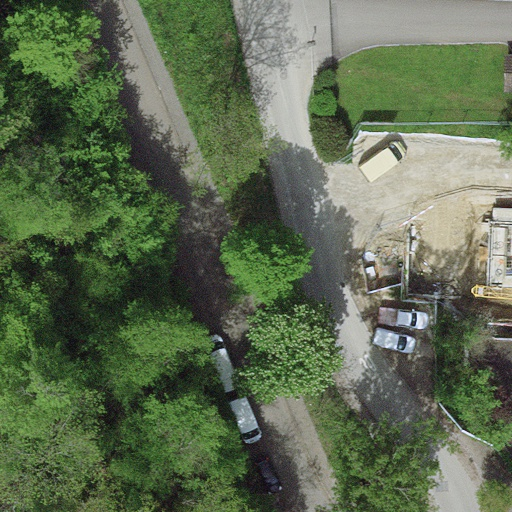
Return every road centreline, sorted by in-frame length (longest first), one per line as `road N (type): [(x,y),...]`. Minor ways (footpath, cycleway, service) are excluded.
road 1 (residential): [(465,511),(450,469),(359,352),(314,235),(262,0)]
road 2 (residential): [(311,511),(106,0)]
road 3 (unknown): [(255,511),(0,288)]
